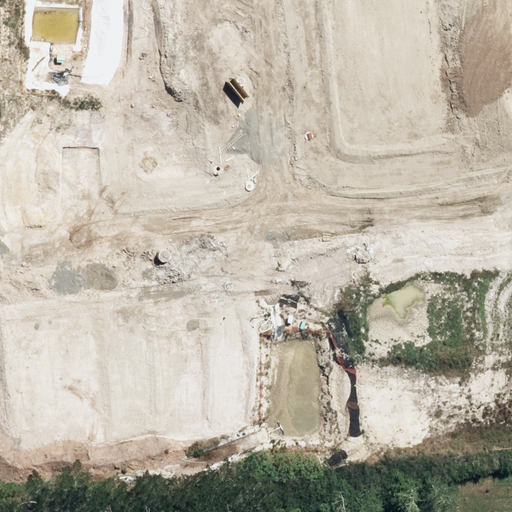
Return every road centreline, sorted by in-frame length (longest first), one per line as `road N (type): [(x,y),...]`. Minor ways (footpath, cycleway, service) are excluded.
road 1 (residential): [(511,398),(372,413),(347,406),(302,327),(287,214)]
road 2 (residential): [(287,214),(5,251)]
road 3 (residential): [(511,187),(287,214)]
road 4 (residential): [(287,214),(262,0)]
